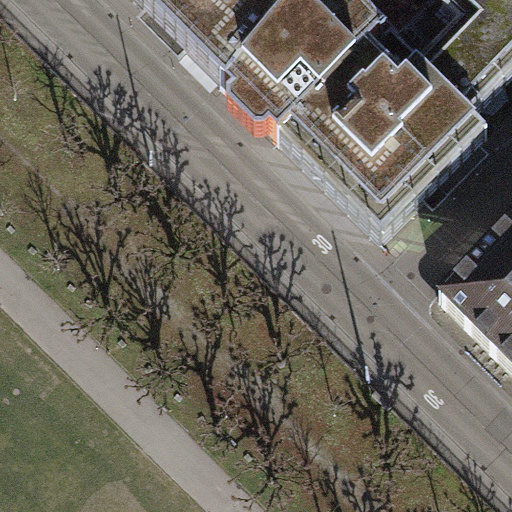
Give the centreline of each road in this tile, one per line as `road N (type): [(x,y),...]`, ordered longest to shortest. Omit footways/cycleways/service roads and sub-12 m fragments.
road 1 (tertiary): [(372,314),(56,0)]
road 2 (residential): [(372,314),(511,167)]
road 3 (tertiary): [(511,455),(372,314)]
